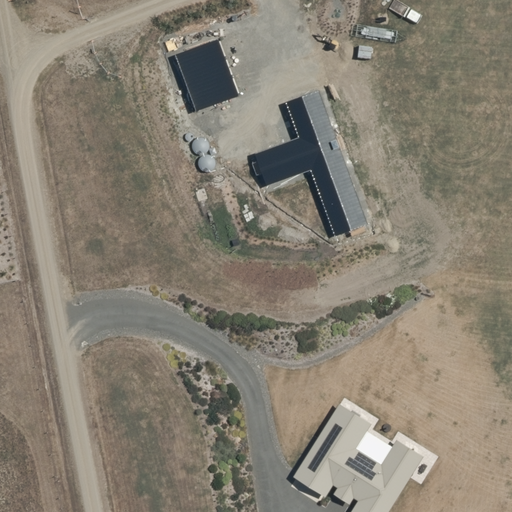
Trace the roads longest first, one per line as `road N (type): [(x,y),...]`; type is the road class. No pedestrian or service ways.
road 1 (residential): [(81,511),(0,14)]
road 2 (unknown): [(5,49),(154,0)]
